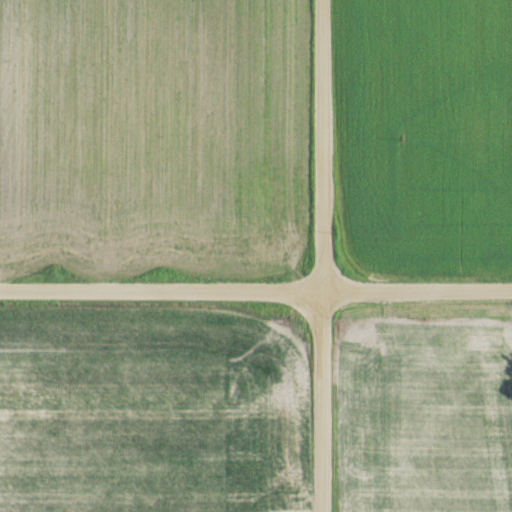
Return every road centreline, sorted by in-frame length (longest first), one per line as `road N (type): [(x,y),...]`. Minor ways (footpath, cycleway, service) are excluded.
road 1 (residential): [(511,288),(0,286)]
road 2 (residential): [(322,511),(321,0)]
